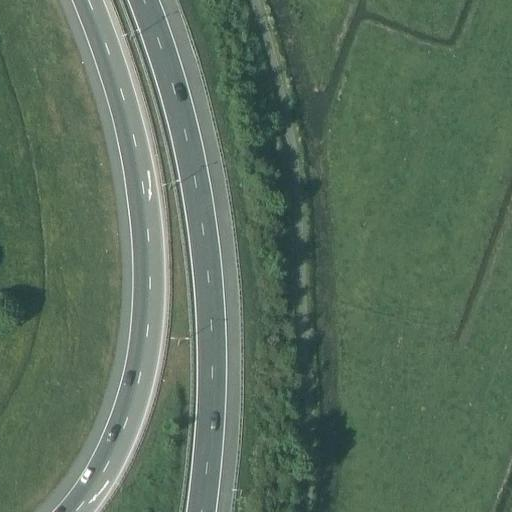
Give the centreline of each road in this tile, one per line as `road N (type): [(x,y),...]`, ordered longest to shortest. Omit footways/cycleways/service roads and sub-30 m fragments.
road 1 (motorway): [(87,0),(141,172),(151,276),(126,424),(77,511)]
road 2 (motorway): [(201,511),(210,311),(198,184),(143,0)]
